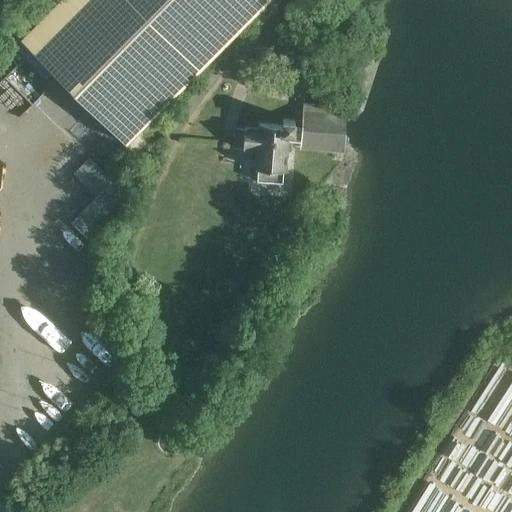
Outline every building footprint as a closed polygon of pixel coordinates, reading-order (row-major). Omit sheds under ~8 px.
[(56,0),(19,38),(126,142),(266,0),(56,0)] [(244,127),(235,127),(234,147),(256,149),(255,168),(257,168),(256,180),(282,182),(283,170),(285,170),(287,141),(300,142),(344,145),(346,116),(325,114),(326,104),(303,102),(301,127),(293,127),(294,120),(282,119),(282,125),(258,123),(258,128),(244,127)] [(122,149),(133,162),(153,142),(141,130),(122,149)] [(79,161),(101,183),(75,210),(90,225),(105,209),(94,199),(121,171),(94,145),(79,161)] [(66,251),(78,241),(68,229),(56,239),(66,251)]
